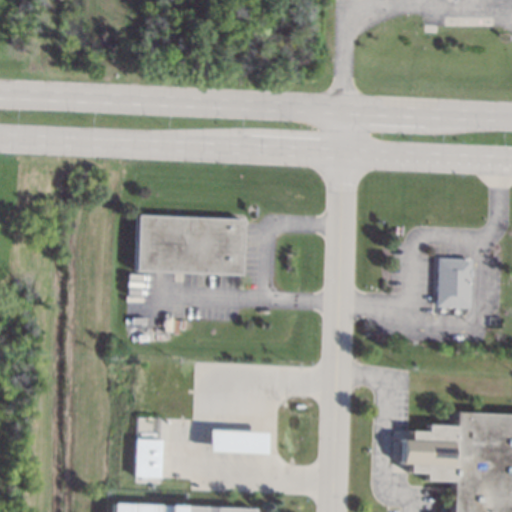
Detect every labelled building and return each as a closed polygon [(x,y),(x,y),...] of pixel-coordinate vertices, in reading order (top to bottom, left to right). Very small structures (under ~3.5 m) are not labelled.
[(239,218),(237,274),(132,269),(134,214),(239,218)] [(472,258),(469,307),(434,306),(437,256),(472,258)] [(511,511),(447,511),(449,480),(422,479),(422,473),(406,472),(406,463),(398,462),(399,439),(407,439),(408,430),(424,431),(425,424),(452,425),(453,411),(511,413),(511,511)] [(260,453),(261,432),(204,430),(204,451),(260,453)] [(155,477),(156,439),(131,438),(130,477),(155,477)] [(108,511),(250,511),(250,507),(108,503),(108,511)]
